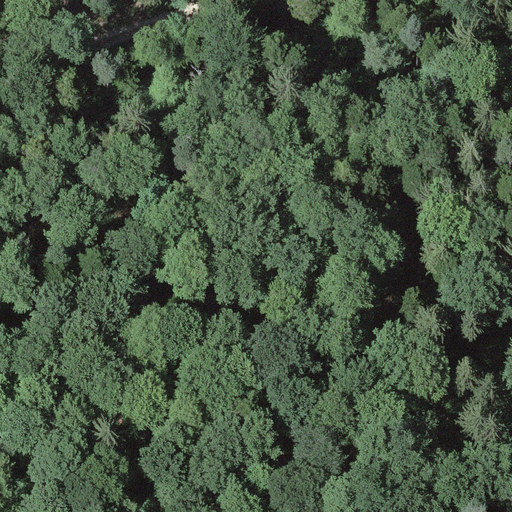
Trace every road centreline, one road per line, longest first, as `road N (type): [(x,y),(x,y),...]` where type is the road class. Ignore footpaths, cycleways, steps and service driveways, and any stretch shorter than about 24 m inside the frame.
road 1 (track): [(511,285),(336,334),(184,400),(0,456)]
road 2 (track): [(203,0),(0,75)]
